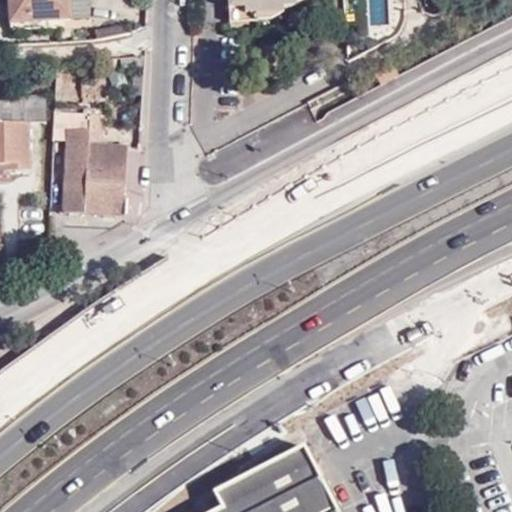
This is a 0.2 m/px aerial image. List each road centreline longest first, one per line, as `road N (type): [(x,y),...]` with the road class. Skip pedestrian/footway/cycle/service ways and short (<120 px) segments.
road 1 (motorway): [(511,144),(228,289),(0,455)]
road 2 (motorway): [(41,511),(190,400),(511,217)]
road 3 (motorway): [(77,511),(197,423),(395,303),(511,246)]
road 4 (primary): [(188,218),(511,47)]
road 5 (residential): [(160,157),(483,0)]
road 6 (residential): [(511,316),(442,356),(423,389),(415,435),(422,511)]
road 7 (primary): [(188,218),(40,293)]
road 8 (unknown): [(164,44),(0,51)]
road 9 (unclassified): [(160,157),(166,0)]
